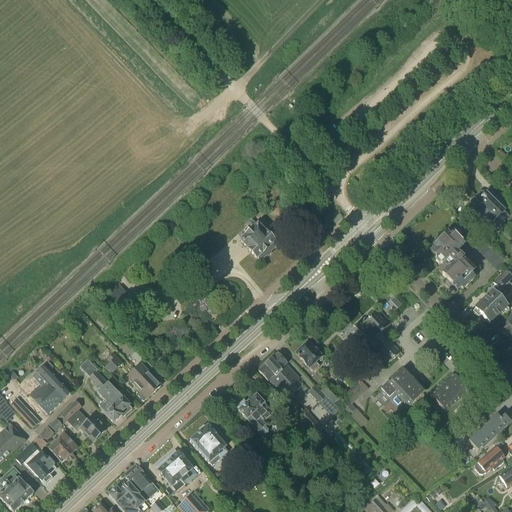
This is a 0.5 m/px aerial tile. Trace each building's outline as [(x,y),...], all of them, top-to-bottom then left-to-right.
[(319,129),(325,135),(330,130),(324,124),(319,129)] [(476,200),(500,225),(508,217),(503,212),(507,208),(497,198),(493,202),(486,194),(485,195),(483,193),(480,192),(475,197),(476,200)] [(500,225),(476,200),(472,200),(470,203),(470,206),(472,208),(471,208),(478,216),(476,218),(482,224),(484,222),(493,231),(500,225)] [(468,226),(476,233),(481,228),(474,220),(468,226)] [(249,234),(265,251),(274,243),(265,234),(265,235),(257,226),(256,227),(251,222),(246,226),(251,232),(249,234)] [(439,239),(440,240),(432,248),(438,255),(435,258),(435,262),(438,265),(441,265),(454,253),(455,254),(462,247),(456,240),(458,239),(448,229),(439,239)] [(265,251),(249,234),(240,242),(248,251),(256,260),(265,251)] [(474,248),(467,241),(463,244),(464,246),(471,252),(474,248)] [(479,253),(486,246),(483,242),(475,249),(479,253)] [(471,252),(464,246),(461,250),(468,257),(472,253),(471,252)] [(483,257),(490,250),(486,246),(479,253),(483,257)] [(487,261),(494,254),(490,250),(483,257),(487,261)] [(454,253),(441,265),(446,269),(458,257),(455,254),(454,253)] [(491,265),(498,257),(494,254),(487,261),(491,265)] [(458,257),(446,269),(441,274),(447,280),(445,283),(455,294),(460,289),(462,291),(473,281),(473,273),(458,257)] [(495,269),(502,261),(498,257),(491,265),(495,269)] [(291,261),(284,268),(287,271),(295,265),(291,261)] [(498,272),(506,265),(502,261),(495,269),(498,272)] [(511,277),(505,271),(501,275),(492,284),(499,291),(511,278),(511,277)] [(115,305),(127,297),(120,286),(108,295),(115,305)] [(473,309),(471,312),(476,317),(479,315),(487,323),(488,323),(496,316),(505,307),(507,305),(499,297),(498,296),(496,298),(491,292),(473,309)] [(134,306),(138,303),(132,296),(128,299),(127,297),(116,306),(123,316),(135,307),(134,306)] [(397,310),(401,306),(395,299),(391,303),(397,310)] [(399,355),(381,335),(390,326),(377,311),(366,322),(364,320),(358,325),(344,337),(363,358),(373,349),(388,365),(399,355)] [(510,342),(511,340),(511,312),(508,317),(511,321),(511,322),(501,333),(510,342)] [(104,331),(117,344),(124,337),(111,324),(104,331)] [(423,334),(430,342),(437,337),(430,328),(423,334)] [(322,358),(308,343),(295,355),(312,373),(318,367),(315,364),(322,358)] [(441,351),(435,356),(443,366),(449,361),(441,351)] [(340,352),(333,358),(336,362),(344,356),(340,352)] [(123,365),(113,354),(107,360),(110,363),(104,369),(111,376),(123,365)] [(286,365),(277,355),(270,361),(271,362),(265,367),(265,366),(258,372),(268,383),(269,381),(281,395),(298,379),(286,366),(286,365)] [(87,360),(79,368),(100,390),(96,394),(105,404),(99,410),(112,424),(119,417),(118,416),(128,407),(122,401),(126,398),(121,392),(116,396),(101,378),(100,380),(94,374),(97,371),(87,360)] [(44,389),(55,379),(49,372),(53,369),(48,363),(45,367),(44,366),(32,377),(40,386),(36,389),(31,384),(24,391),(32,400),(44,389)] [(140,365),(133,371),(153,394),(161,387),(140,365)] [(153,394),(133,371),(126,378),(140,394),(137,397),(143,403),(146,400),(153,394)] [(394,392),(409,407),(423,393),(402,371),(388,384),(387,383),(379,390),(387,399),(394,392)] [(453,376),(430,398),(444,412),(466,391),(453,376)] [(61,385),(55,379),(44,389),(58,405),(70,395),(64,389),(65,386),(63,384),(61,385)] [(357,385),(346,396),(349,400),(361,388),(357,385)] [(320,392),(333,405),(339,399),(327,386),(320,392)] [(308,394),(318,404),(325,398),(315,387),(308,394)] [(44,389),(32,400),(47,416),(58,405),(44,389)] [(0,395),(0,405),(2,407),(0,409),(0,421),(3,419),(7,423),(16,415),(6,404),(7,403),(0,395)] [(243,401),(235,408),(239,412),(238,413),(245,421),(246,420),(257,433),(261,437),(264,437),(267,434),(267,431),(264,427),(263,426),(266,424),(268,426),(275,420),(271,415),(263,406),(263,405),(256,397),(247,405),(243,401)] [(21,403),(18,399),(17,400),(17,399),(10,406),(32,430),(39,423),(21,403)] [(93,443),(105,431),(93,418),(88,423),(78,412),(81,408),(76,402),(61,416),(74,430),(77,427),(93,443)] [(347,402),(339,409),(348,418),(356,410),(347,402)] [(321,429),(307,414),(301,420),(314,435),(321,429)] [(505,426),(496,417),(467,443),(476,452),(498,433),(505,426)] [(56,421),(48,428),(55,435),(62,427),(56,421)] [(0,450),(18,434),(10,426),(0,435),(0,450)] [(198,435),(189,442),(207,464),(224,449),(214,436),(216,433),(216,432),(212,426),(210,426),(207,428),(203,428),(198,431),(198,435)] [(53,436),(47,430),(33,442),(41,450),(48,444),(47,442),(53,436)] [(18,434),(0,450),(0,465),(25,441),(18,434)] [(69,457),(71,455),(77,449),(71,443),(73,441),(67,435),(65,437),(64,436),(59,440),(66,448),(63,451),(69,457)] [(66,448),(59,440),(48,450),(61,464),(66,460),(68,462),(73,457),(71,455),(69,457),(63,451),(66,448)] [(453,444),(448,440),(444,444),(448,448),(453,444)] [(16,460),(20,467),(24,463),(42,483),(43,482),(45,485),(52,479),(49,476),(50,476),(48,473),(53,468),(53,466),(48,460),(47,461),(31,444),(15,459),(16,460)] [(485,474),(491,468),(494,471),(503,463),(501,460),(503,459),(494,448),(479,460),(479,459),(475,462),(485,474)] [(188,480),(185,477),(192,471),(178,455),(157,473),(171,490),(175,494),(184,487),(182,485),(188,480)] [(20,467),(16,460),(10,466),(13,468),(1,480),(0,478),(0,484),(6,491),(0,497),(0,499),(11,511),(14,511),(33,495),(19,480),(22,477),(19,474),(23,470),(20,467)] [(256,470),(258,468),(252,460),(245,466),(253,476),(258,472),(256,470)] [(511,468),(498,477),(507,490),(511,486),(511,468)] [(158,492),(138,469),(126,479),(146,502),(158,492)] [(121,511),(140,511),(139,511),(138,511),(137,510),(144,504),(138,497),(128,484),(118,493),(116,490),(108,497),(121,511)] [(430,504),(442,495),(438,489),(426,499),(430,504)] [(194,495),(177,509),(179,511),(206,511),(208,511),(194,495)] [(373,499),(368,504),(374,511),(382,511),(384,511),(382,509),(373,499)] [(150,506),(154,511),(156,511),(160,509),(155,502),(150,506)]
